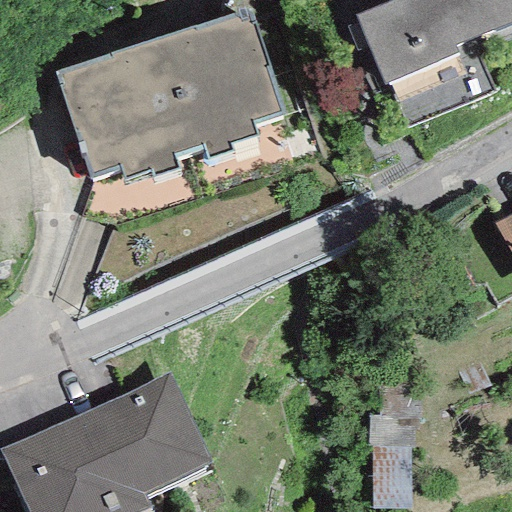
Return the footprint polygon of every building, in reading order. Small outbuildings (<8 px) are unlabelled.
[(511,0),(392,0),(354,16),(383,83),(456,53),(453,45),(511,23),(511,0)] [(91,176),(119,167),(123,180),(149,171),(151,178),(180,169),(176,159),(202,151),(206,163),(234,153),(231,145),(258,135),(254,124),(283,115),(248,9),(56,72),(91,176)] [(511,214),(494,225),(511,255),(511,214)] [(0,449),(0,452),(27,511),(131,511),(143,506),(138,495),(210,461),(168,372),(0,449)] [(422,419),(421,384),(379,384),(378,416),(368,416),(367,448),(371,448),(409,449),(417,449),(416,419),(422,419)] [(372,510),(411,509),(409,449),(371,448),(372,510)]
